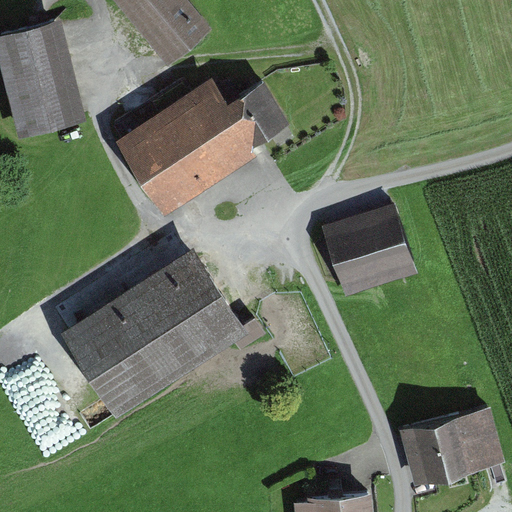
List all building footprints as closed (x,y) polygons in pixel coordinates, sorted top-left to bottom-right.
[(200,0),(124,0),(178,59),(220,21),(200,0)] [(77,26),(7,42),(29,139),(99,122),(77,26)] [(230,80),(135,139),(181,214),(277,156),(230,80)] [(406,201),(335,231),(361,296),(433,267),(406,201)] [(211,245),(79,331),(136,416),(267,330),(211,245)] [(417,428),(431,484),(511,463),(511,443),(502,406),(417,428)] [(312,511),(394,511),(394,494),(312,498),(312,511)]
